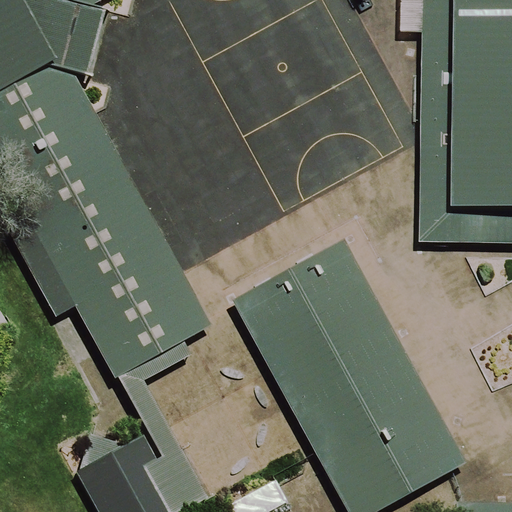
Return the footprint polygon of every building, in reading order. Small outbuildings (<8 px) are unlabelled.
[(0,0),(0,177),(115,379),(217,326),(80,83),(106,0),(0,0)] [(511,0),(455,0),(453,213),(511,212),(511,0)] [(375,511),(468,460),(340,234),(223,300),(344,511),(375,511)] [(188,511),(144,437),(82,474),(104,511),(188,511)] [(511,511),(511,479),(475,479),(474,511),(511,511)] [(269,511),(278,507),(265,484),(217,511),(269,511)]
